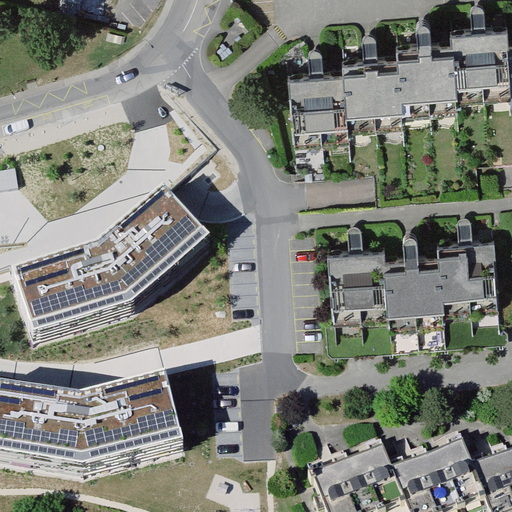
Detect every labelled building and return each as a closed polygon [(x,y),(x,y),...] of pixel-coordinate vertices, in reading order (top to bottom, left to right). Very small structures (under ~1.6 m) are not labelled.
[(454,30),(454,41),(460,108),(511,104),(511,62),(511,44),(510,26),(488,27),(487,11),(485,7),(482,5),(478,5),(475,8),(474,13),(475,28),(454,30)] [(399,45),(400,55),(406,123),(461,118),(460,108),(454,41),(434,42),(433,24),(431,20),(427,18),(423,18),(420,21),(419,26),(420,44),(399,45)] [(345,60),(346,70),(351,138),(407,134),(406,123),(400,55),(380,57),(379,41),(377,37),(373,35),(370,35),(366,38),(365,42),(366,58),(345,60)] [(311,73),(289,74),(294,155),(352,150),(351,138),(346,70),(326,72),(325,56),(323,52),(320,50),(316,50),(312,52),(311,56),(311,73)] [(98,246),(16,272),(35,340),(138,306),(214,244),(168,192),(98,246)] [(440,246),(441,257),(446,321),(502,317),(498,242),(476,244),(475,225),(473,222),(470,220),(465,220),(462,223),(461,227),(463,245),(440,246)] [(351,254),(329,255),(334,330),(390,325),(387,261),(386,251),(365,253),(365,234),(362,231),(358,229),(354,230),(351,232),(350,236),(351,254)] [(407,259),(387,261),(390,325),(390,337),(447,333),(446,321),(441,257),(421,258),(420,241),(418,237),(414,235),(410,235),(407,238),(406,243),(407,259)] [(83,406),(0,390),(0,467),(85,482),(182,455),(166,388),(83,406)] [(461,438),(389,465),(406,511),(489,511),(470,462),(461,438)] [(381,444),(309,471),(324,511),(406,511),(389,465),(381,444)] [(511,511),(511,446),(470,462),(489,511),(511,511)]
